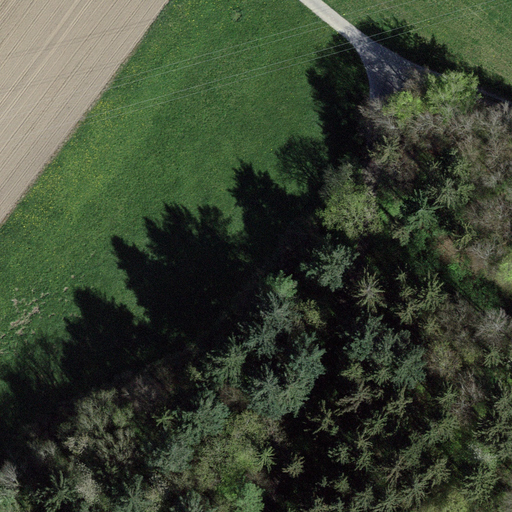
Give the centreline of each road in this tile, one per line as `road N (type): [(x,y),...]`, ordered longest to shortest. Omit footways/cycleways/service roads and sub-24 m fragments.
road 1 (track): [(383,59),(355,274),(278,511)]
road 2 (track): [(383,59),(511,110)]
